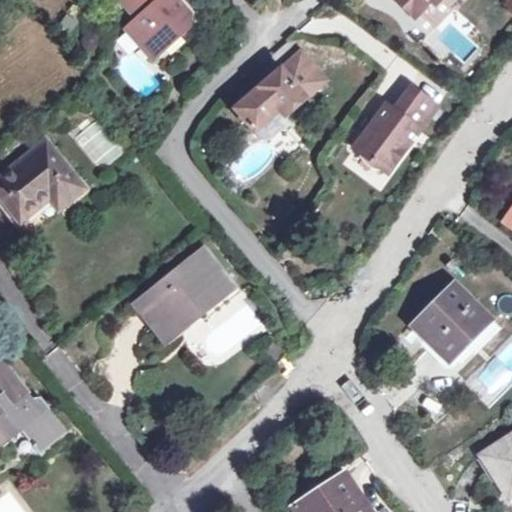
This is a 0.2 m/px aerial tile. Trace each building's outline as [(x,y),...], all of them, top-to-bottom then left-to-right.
[(118,0),(136,22),(126,31),(140,48),(147,41),(155,43),(161,50),(186,28),(187,15),(174,1),(175,0),(118,0)] [(395,0),(412,17),(428,1),(432,5),(436,0),(395,0)] [(147,41),(140,48),(151,59),(161,50),(155,43),(147,41)] [(299,53),(280,69),(294,85),(313,70),(299,53)] [(278,109),(285,115),(323,81),(313,70),(294,85),(280,69),(235,109),(255,130),(278,109)] [(433,106),(409,88),(389,115),(381,109),(352,149),(386,172),(433,106)] [(83,189),(44,141),(0,176),(0,197),(19,221),(48,198),(55,193),(64,204),(83,189)] [(367,162),(359,172),(379,190),(387,181),(367,162)] [(55,193),(48,198),(57,209),(64,204),(55,193)] [(511,208),(502,223),(511,229),(511,208)] [(233,288),(202,250),(135,304),(156,330),(192,302),(201,314),(233,288)] [(489,320),(454,285),(412,327),(427,342),(423,346),(442,366),(446,368),(449,368),(452,367),(494,325),(489,320)] [(201,314),(192,302),(156,330),(165,342),(201,314)] [(272,340),(259,352),(274,367),(286,354),(272,340)] [(0,442),(18,429),(37,452),(62,426),(39,398),(32,399),(28,402),(23,397),(29,392),(2,359),(0,360),(0,442)] [(273,394),(261,383),(250,394),(262,406),(273,394)] [(511,495),(511,434),(480,456),(508,498),(511,495)] [(370,511),(344,472),(291,507),(294,511),(370,511)] [(287,511),(279,499),(268,507),(271,511),(287,511)]
